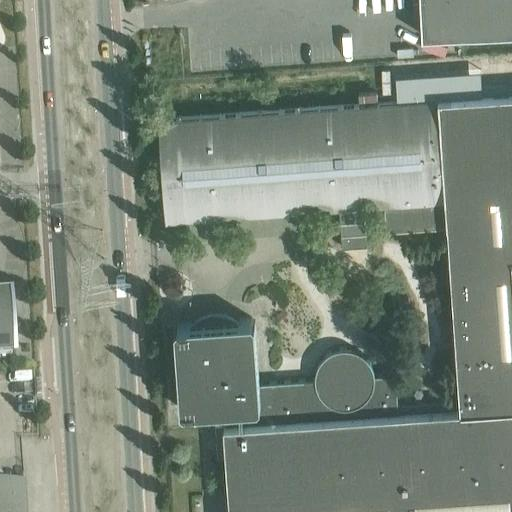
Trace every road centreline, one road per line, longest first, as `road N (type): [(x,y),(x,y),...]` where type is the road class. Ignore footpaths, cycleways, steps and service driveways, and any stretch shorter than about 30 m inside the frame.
road 1 (secondary): [(42,0),(77,511)]
road 2 (secondary): [(138,511),(103,0)]
